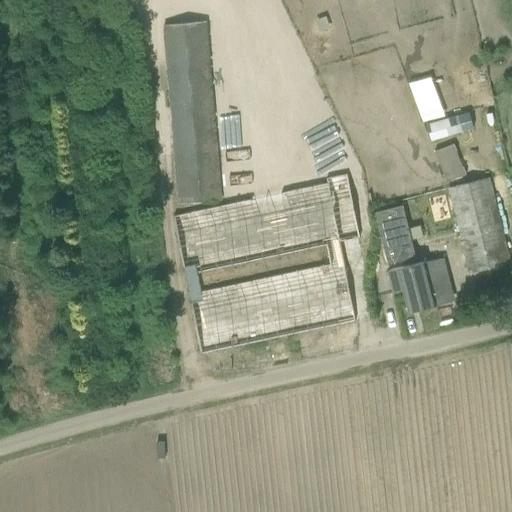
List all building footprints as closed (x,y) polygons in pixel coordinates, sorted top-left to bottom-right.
[(163,25),(179,203),(223,199),(208,21),(163,25)] [(157,65),(165,65),(164,53),(155,54),(157,65)] [(297,122),(304,120),(299,104),(292,107),(297,122)] [(455,134),(451,118),(427,125),(432,140),(455,134)] [(360,239),(348,176),(327,180),(328,184),(174,214),(201,354),(356,321),(341,243),(360,239)] [(510,263),(505,244),(489,177),(449,187),(471,273),(510,263)] [(416,258),(403,206),(375,213),(389,265),(416,258)] [(418,310),(436,306),(425,263),(389,273),(395,293),(404,291),(409,312),(412,312),(412,311),(417,309),(418,310)]
